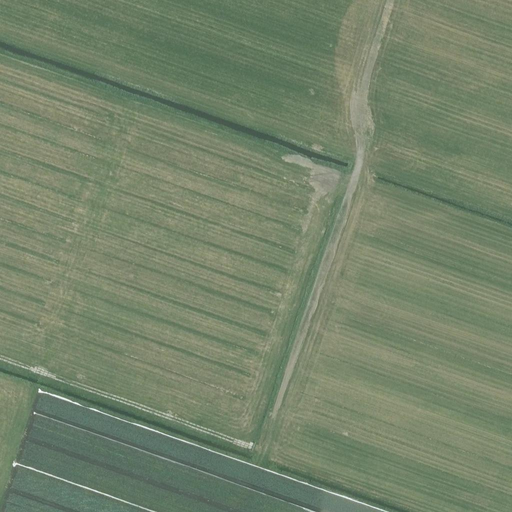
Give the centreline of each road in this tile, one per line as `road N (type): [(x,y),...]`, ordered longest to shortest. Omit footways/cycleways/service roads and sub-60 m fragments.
road 1 (track): [(394,0),(369,91),(377,147),(260,451)]
road 2 (track): [(0,357),(260,451),(256,467)]
